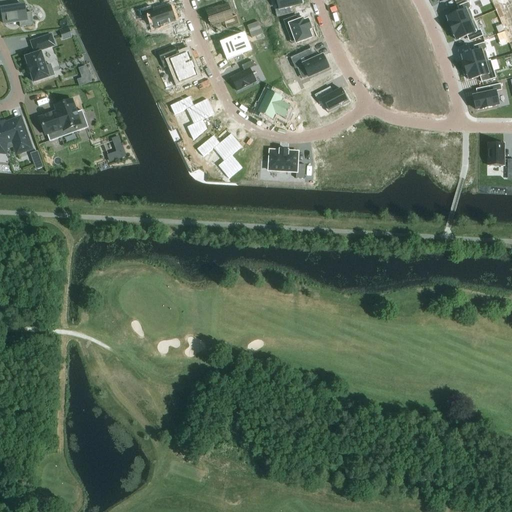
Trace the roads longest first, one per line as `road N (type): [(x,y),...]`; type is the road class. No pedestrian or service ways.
road 1 (residential): [(369,105),(308,135),(282,135),(235,115),(186,0)]
road 2 (residential): [(458,126),(456,98),(418,0)]
